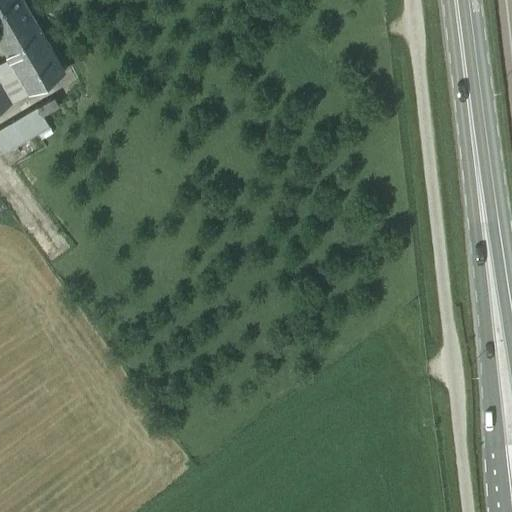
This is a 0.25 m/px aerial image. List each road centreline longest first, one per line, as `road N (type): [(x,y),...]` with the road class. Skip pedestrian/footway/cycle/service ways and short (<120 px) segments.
road 1 (unclassified): [(467,511),(409,0)]
road 2 (primary): [(476,174),(506,511)]
road 3 (primary): [(476,174),(455,0)]
road 4 (primary): [(511,325),(476,174)]
